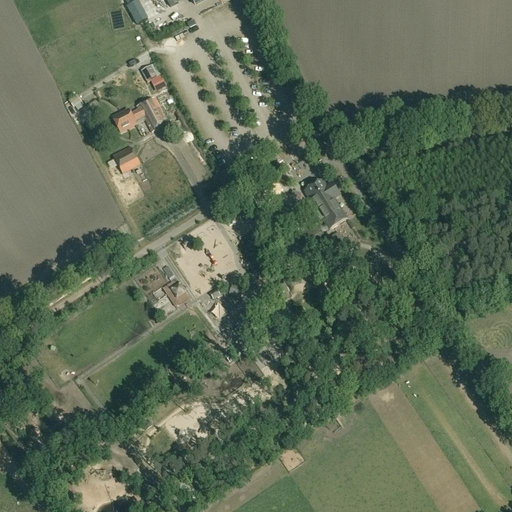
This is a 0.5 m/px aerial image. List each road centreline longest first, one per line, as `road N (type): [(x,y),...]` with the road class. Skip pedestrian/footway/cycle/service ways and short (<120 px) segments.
road 1 (unclassified): [(511,416),(349,175)]
road 2 (unclassified): [(330,146),(298,150),(141,254)]
road 3 (unclassified): [(330,146),(406,146),(511,129)]
road 4 (track): [(141,254),(0,346)]
